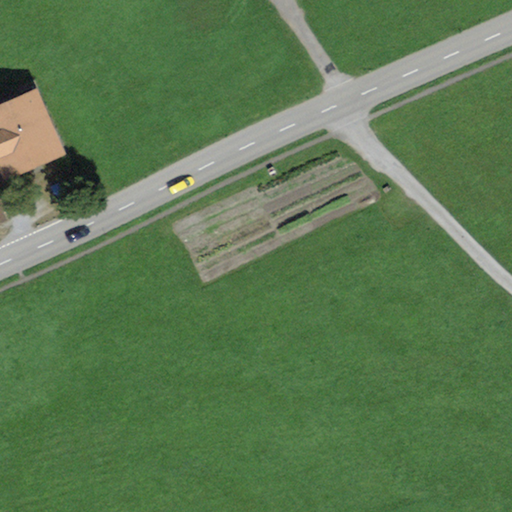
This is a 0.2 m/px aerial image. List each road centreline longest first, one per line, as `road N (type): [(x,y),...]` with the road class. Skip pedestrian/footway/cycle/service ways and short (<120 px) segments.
road 1 (tertiary): [(511,28),(0,264)]
road 2 (track): [(337,105),(511,284)]
